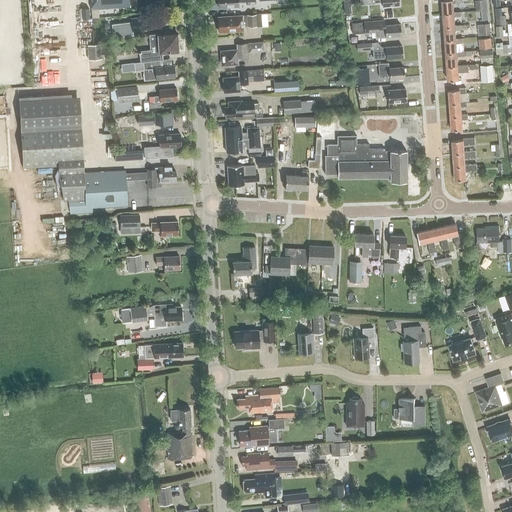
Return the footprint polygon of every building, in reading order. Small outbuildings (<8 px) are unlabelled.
[(143,3),(142,0),(89,0),(90,9),(120,7),(129,7),(129,4),(143,3)] [(254,0),(217,0),(218,8),(230,7),(232,9),(235,8),(236,8),(238,7),(238,2),(255,1),(254,0)] [(454,13),(454,12),(453,3),(460,3),(459,0),(449,0),(441,1),(442,14),(454,13)] [(455,27),(455,26),(454,17),(461,16),(460,12),(454,12),(454,13),(442,14),(443,27),(455,27)] [(242,16),(242,15),(217,17),(218,32),(243,31),(242,26),(247,26),(247,27),(261,26),(260,14),(242,16)] [(132,36),(131,31),(149,29),(148,16),(130,18),(131,24),(112,26),(113,38),(132,36)] [(500,22),(500,24),(505,24),(504,16),(495,17),(496,22),(500,22)] [(375,38),(385,37),(400,36),(400,24),(384,26),(383,20),(351,23),(352,34),(375,32),(375,38)] [(456,40),(456,39),(455,30),(462,29),(461,25),(455,26),(455,27),(443,27),(444,41),(456,40)] [(162,53),(167,53),(177,52),(176,33),(156,34),(156,35),(148,35),(149,50),(138,51),(140,63),(153,61),(158,61),(163,60),(162,53)] [(511,35),(510,36),(511,45),(502,45),(502,43),(495,44),(495,49),(502,48),(502,46),(507,45),(507,48),(511,47),(511,35)] [(457,53),(457,52),(456,43),(463,43),(462,38),(456,39),(456,40),(444,41),(445,54),(457,53)] [(492,48),(491,38),(478,39),(480,50),(492,48)] [(221,52),(221,58),(220,58),(220,63),(221,62),(222,65),(230,64),(230,65),(237,65),(237,58),(246,57),(245,52),(263,51),(263,42),(235,44),(236,49),(228,50),(228,51),(221,52)] [(502,48),(495,49),(496,54),(511,52),(511,47),(507,48),(507,45),(502,46),(502,48)] [(373,59),(385,58),(385,59),(402,58),(401,46),(381,48),(381,50),(372,51),(373,59)] [(480,59),(493,58),(492,50),(479,51),(480,59)] [(457,66),(457,65),(457,57),(464,56),(464,52),(457,52),(457,53),(445,54),(446,67),(457,66)] [(159,67),(158,61),(153,61),(140,63),(138,63),(133,63),(134,72),(142,71),(144,81),(156,80),(175,77),(173,65),(159,67)] [(389,79),(404,79),(403,68),(388,68),(388,64),(378,64),(379,77),(389,77),(389,79)] [(464,65),(457,65),(457,66),(446,67),(447,81),(458,80),(458,72),(468,72),(467,65),(464,65)] [(494,81),(492,65),(480,66),(481,82),(494,81)] [(369,84),(368,68),(353,69),(354,85),(369,84)] [(264,80),(263,69),(247,70),(248,82),(264,80)] [(223,92),(232,91),(232,93),(239,92),(238,84),(248,83),(246,71),(237,71),(237,76),(229,77),(229,78),(223,79),(223,83),(222,83),(223,92)] [(271,81),(272,91),(298,90),(297,80),(271,81)] [(379,93),(378,85),(358,87),(359,94),(379,93)] [(138,100),(136,86),(110,89),(111,101),(118,100),(118,102),(138,100)] [(159,96),(147,97),(148,103),(149,103),(149,108),(160,107),(160,102),(177,100),(176,88),(158,90),(159,96)] [(387,103),(406,102),(405,89),(386,90),(387,103)] [(461,103),(461,102),(460,93),(465,93),(465,89),(459,89),(459,90),(448,91),(449,104),(461,103)] [(92,213),(92,208),(127,206),(126,181),(147,180),(147,172),(125,173),(125,170),(84,172),(79,96),(19,100),(23,168),(58,166),(58,173),(63,201),(68,201),(70,214),(92,213)] [(300,101),(300,100),(283,101),(284,114),(315,111),(314,100),(300,101)] [(240,102),(240,101),(228,103),(228,107),(224,108),(225,117),(241,116),(240,110),(259,108),(258,103),(252,103),(252,101),(240,102)] [(462,117),(461,116),(461,107),(466,106),(466,102),(461,102),(461,103),(449,104),(450,118),(462,117)] [(172,125),(171,113),(154,114),(154,126),(172,125)] [(153,125),(152,115),(137,116),(138,126),(153,125)] [(462,117),(450,118),(451,131),(462,130),(462,120),(468,120),(467,115),(461,116),(462,117)] [(274,126),(273,117),(256,118),(256,127),(274,126)] [(315,117),(294,117),(294,127),(315,127),(315,117)] [(277,143),(293,143),(293,119),(277,119),(277,143)] [(242,152),(242,149),(259,148),(258,128),(246,129),(246,132),(241,132),(240,126),(224,127),(226,153),(242,152)] [(179,134),(159,135),(159,149),(172,148),(172,147),(180,146),(179,134)] [(325,174),(337,174),(337,178),(390,177),(390,182),(406,181),(406,150),(384,150),(384,148),(369,148),(369,144),(356,144),(356,135),(337,136),(337,144),(326,145),(327,155),(324,155),(325,174)] [(464,153),(464,152),(464,145),(475,144),(474,138),(463,139),(463,140),(452,141),(453,154),(464,153)] [(288,163),(288,144),(277,144),(276,163),(288,163)] [(465,167),(465,165),(465,158),(475,157),(475,152),(464,152),(464,153),(453,154),(454,168),(465,167)] [(319,168),(320,154),(315,154),(314,160),(308,160),(307,167),(319,168)] [(273,156),(257,157),(257,167),(274,167),(273,156)] [(228,186),(243,185),(243,182),(258,181),(258,175),(255,175),(255,166),(242,166),(242,165),(227,166),(228,186)] [(465,167),(454,168),(454,181),(466,180),(466,171),(476,171),(476,165),(465,165),(465,167)] [(160,182),(175,181),(175,172),(171,172),(171,167),(164,167),(164,168),(158,168),(155,168),(155,169),(147,169),(147,172),(147,180),(147,188),(160,187),(160,182)] [(301,171),(301,176),(284,175),(284,188),(307,190),(308,171),(301,171)] [(62,206),(46,206),(47,212),(40,212),(40,207),(28,208),(29,223),(63,222),(62,206)] [(139,233),(139,214),(120,215),(120,234),(139,233)] [(168,238),(169,235),(177,235),(177,222),(159,222),(159,223),(151,223),(151,231),(160,231),(160,236),(162,236),(163,238),(168,238)] [(65,236),(65,223),(51,223),(51,236),(65,236)] [(444,238),(445,238),(452,236),(455,247),(461,246),(458,235),(457,235),(454,224),(441,227),(444,238)] [(502,241),(499,241),(498,226),(480,227),(480,229),(477,229),(477,243),(492,242),(492,247),(498,247),(498,252),(502,252),(502,241)] [(444,238),(441,227),(429,230),(431,241),(432,241),(439,239),(442,250),(448,249),(445,238),(444,238)] [(431,241),(429,230),(416,233),(418,244),(426,243),(429,253),(435,252),(432,241),(431,241)] [(378,258),(378,255),(379,243),(372,243),(373,235),(355,234),(354,246),(362,246),(361,257),(378,258)] [(404,248),(405,236),(390,235),(389,248),(389,258),(397,258),(398,248),(404,248)] [(511,252),(511,238),(502,239),(503,252),(511,252)] [(305,248),(284,247),(283,255),(265,254),(264,272),(295,273),(296,262),(331,264),(332,245),(305,243),(305,248)] [(232,274),(251,273),(251,268),(255,268),(254,247),(242,248),(243,261),(232,262),(232,274)] [(142,271),(140,254),(126,256),(128,273),(142,271)] [(163,270),(179,270),(179,257),(155,257),(155,265),(163,265),(163,270)] [(397,264),(383,263),(383,273),(396,274),(397,264)] [(361,264),(348,264),(348,280),(360,280),(361,264)] [(425,275),(423,265),(416,267),(418,276),(425,275)] [(261,301),(261,287),(249,288),(249,296),(250,302),(261,301)] [(503,312),(511,308),(511,293),(498,298),(503,312)] [(154,316),(164,316),(164,321),(181,321),(180,307),(172,307),(172,304),(153,304),(154,316)] [(121,318),(122,323),(148,319),(145,305),(116,310),(117,319),(121,318)] [(476,308),(468,310),(471,319),(478,316),(476,308)] [(323,333),(322,312),(312,313),(313,334),(323,333)] [(511,313),(494,319),(501,338),(502,338),(505,345),(511,342),(511,313)] [(487,338),(480,317),(470,321),(476,341),(487,338)] [(397,328),(394,320),(386,322),(389,330),(397,328)] [(258,348),(258,339),(263,339),(263,341),(274,341),(273,323),(262,323),(263,330),(257,331),(257,330),(234,332),(235,339),(233,340),(234,345),(235,346),(235,348),(249,347),(249,349),(258,348)] [(424,332),(421,332),(420,326),(408,327),(409,342),(403,342),(403,343),(400,344),(400,351),(403,351),(404,363),(418,362),(417,348),(425,347),(424,332)] [(362,329),(362,338),(353,338),(354,358),(369,357),(367,340),(374,340),(373,328),(362,329)] [(299,354),(312,353),(311,333),(297,334),(299,354)] [(462,359),(467,357),(467,356),(475,354),(470,338),(448,346),(453,361),(461,358),(462,359)] [(154,358),(166,357),(183,357),(182,344),(154,345),(154,358)] [(149,369),(148,361),(137,361),(137,369),(149,369)] [(103,382),(102,373),(92,373),(92,383),(103,382)] [(495,386),(504,383),(500,374),(485,379),(488,388),(475,392),(482,412),(502,405),(495,386)] [(271,411),(270,404),(270,396),(278,396),(278,388),(265,389),(259,389),(259,395),(244,396),(244,399),(236,399),(237,409),(248,408),(248,413),(271,411)] [(360,399),(358,399),(357,397),(353,397),(351,399),(349,399),(349,403),(346,403),(346,426),(364,426),(363,403),(360,403),(360,399)] [(425,406),(414,406),(414,400),(415,400),(415,399),(398,399),(398,400),(399,400),(399,409),(394,409),(394,419),(413,419),(413,424),(425,424),(425,406)] [(170,421),(178,421),(179,427),(181,427),(182,432),(165,433),(167,460),(191,459),(191,457),(192,457),(191,432),(190,432),(189,428),(190,427),(189,409),(178,410),(170,410),(170,421)] [(284,428),(283,419),(268,420),(269,429),(284,428)] [(492,442),(511,435),(511,426),(509,419),(487,426),(492,442)] [(374,435),(374,421),(366,421),(366,435),(374,435)] [(334,425),(324,425),(325,440),(341,439),(340,431),(334,431),(334,425)] [(238,431),(240,446),(268,444),(266,426),(249,427),(249,430),(238,431)] [(350,442),(330,443),(331,452),(350,452),(350,442)] [(277,447),(278,457),(293,456),(292,446),(277,447)] [(295,463),(289,463),(274,464),(274,460),(268,460),(267,453),(246,454),(246,457),(241,457),(241,466),(245,466),(246,470),(273,469),(273,472),(296,471),(295,463)] [(511,453),(511,454),(511,458),(511,460),(508,462),(509,464),(501,467),(505,478),(511,476),(511,453)] [(274,474),(254,475),(254,479),(242,480),(243,492),(256,491),(256,493),(264,492),(265,498),(282,497),(280,477),(274,477),(274,474)] [(342,484),(330,485),(331,496),(343,496),(342,484)] [(172,504),(170,486),(156,488),(159,506),(172,504)] [(150,511),(148,492),(132,494),(134,511),(150,511)] [(308,502),(307,492),(283,495),(284,505),(308,502)] [(439,500),(438,493),(430,493),(431,501),(439,500)] [(317,511),(316,503),(302,505),(303,511),(317,511)]
